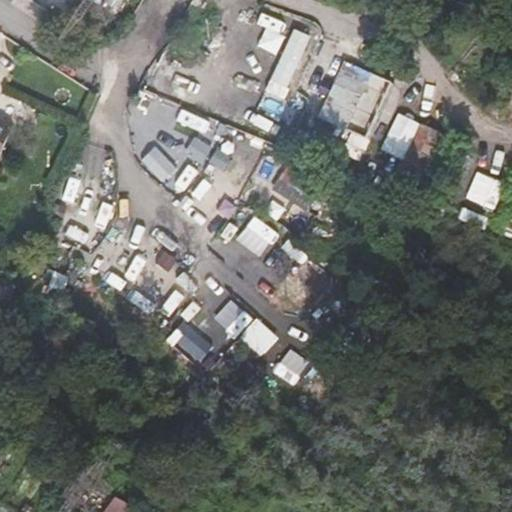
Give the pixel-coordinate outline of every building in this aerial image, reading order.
[(391,88),(341,67),(318,120),(369,141),(391,88)] [(428,166),(449,115),(436,109),(414,161),(428,166)] [(201,149),(210,121),(184,112),(175,141),(201,149)] [(0,156),(13,126),(0,119),(0,156)] [(469,160),(443,212),(467,223),(493,172),(469,160)] [(144,261),(128,284),(154,302),(170,279),(144,261)] [(0,465),(12,444),(0,438),(0,465)] [(149,511),(118,496),(105,511),(149,511)]
